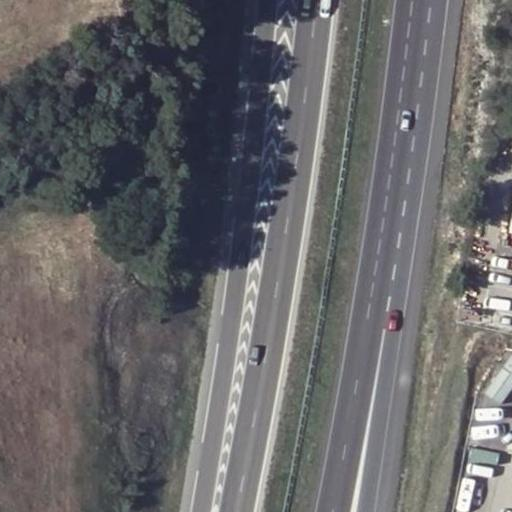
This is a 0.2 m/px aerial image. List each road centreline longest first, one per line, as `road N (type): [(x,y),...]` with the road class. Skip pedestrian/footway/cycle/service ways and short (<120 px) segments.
road 1 (motorway): [(320,0),(240,511)]
road 2 (motorway): [(335,511),(412,0)]
road 3 (motorway): [(271,0),(238,298),(202,511)]
road 4 (motorway): [(363,511),(427,0)]
